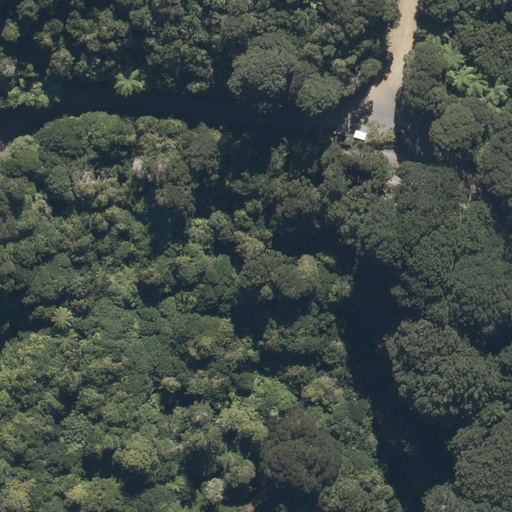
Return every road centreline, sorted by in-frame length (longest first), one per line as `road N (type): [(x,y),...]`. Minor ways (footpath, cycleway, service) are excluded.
road 1 (track): [(380,93),(277,114),(55,118),(0,153)]
road 2 (track): [(511,246),(380,93)]
